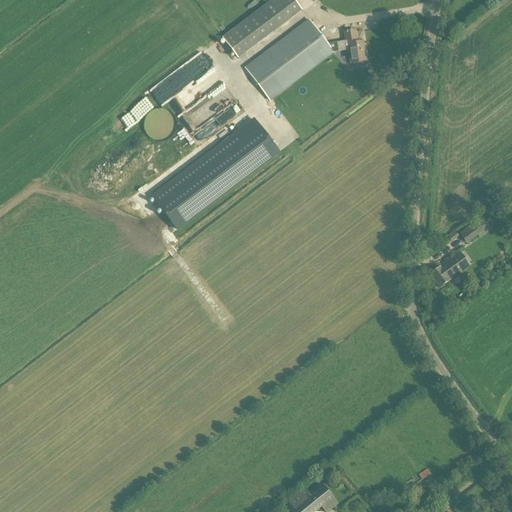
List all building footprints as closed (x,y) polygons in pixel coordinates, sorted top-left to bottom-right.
[(238,59),(302,11),(293,0),(273,0),(222,39),(238,59)] [(327,45),(309,21),(245,69),(270,101),(333,53),(348,51),(350,64),(355,63),(356,65),(357,68),(364,67),(365,64),(365,62),(366,62),(363,43),(357,44),(355,31),(344,33),(345,42),(327,45)] [(177,230),(279,153),(254,120),(152,198),(177,230)] [(466,244),(490,227),(483,217),(459,234),(466,244)] [(440,288),(470,266),(460,252),(430,274),(440,288)] [(327,511),(338,504),(321,484),(309,494),(304,487),(288,500),(297,511),(313,511),(321,506),(326,511),(327,511)]
